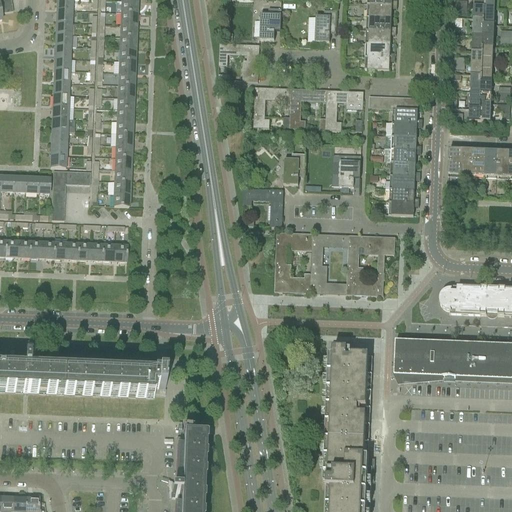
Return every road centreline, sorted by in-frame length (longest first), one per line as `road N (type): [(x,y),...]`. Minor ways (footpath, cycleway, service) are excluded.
road 1 (secondary): [(225,269),(181,0)]
road 2 (secondary): [(272,511),(241,328)]
road 3 (secondary): [(226,334),(255,511)]
road 4 (residential): [(334,83),(263,80),(265,52),(336,56)]
road 5 (residential): [(359,228),(292,224),(292,201),(359,204)]
road 6 (tertiary): [(145,326),(0,320)]
road 7 (unclassified): [(150,511),(150,489),(53,485)]
